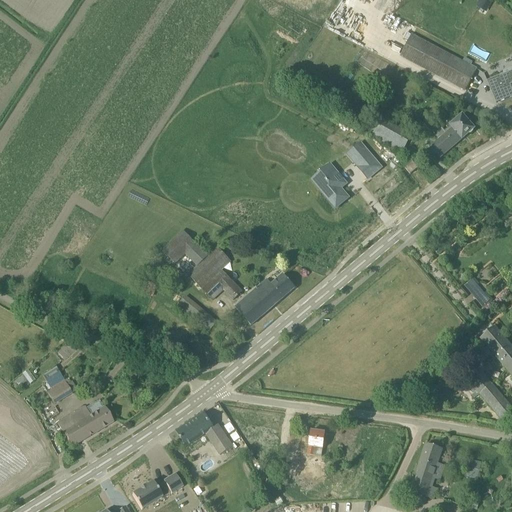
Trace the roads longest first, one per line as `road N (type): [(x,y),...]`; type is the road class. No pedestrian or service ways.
road 1 (secondary): [(211,389),(445,193),(511,152)]
road 2 (unclassified): [(211,389),(350,421),(511,438)]
road 3 (unclassified): [(211,389),(53,324),(0,292)]
road 4 (secondary): [(25,511),(211,389)]
